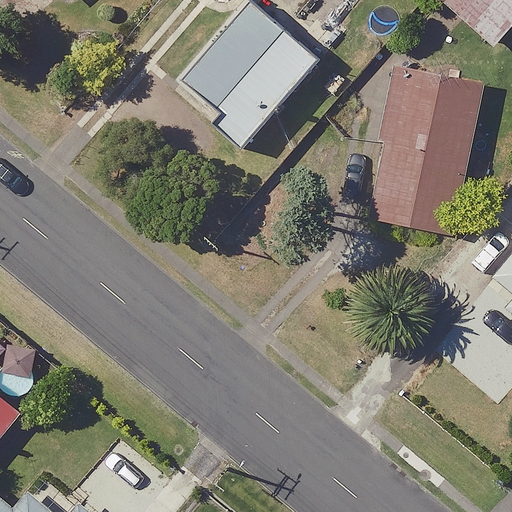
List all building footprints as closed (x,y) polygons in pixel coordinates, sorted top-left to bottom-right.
[(319,59),(249,0),(248,0),(181,79),(221,112),(211,123),(242,149),(319,59)] [(511,25),(511,0),(443,0),(495,45),(511,25)] [(486,84),(394,65),(378,141),(385,142),(370,217),(454,235),(486,84)] [(511,249),(490,276),(511,293),(511,296),(505,305),(511,311),(511,249)] [(0,435),(20,411),(0,393),(0,435)] [(0,492),(0,511),(92,511),(81,502),(72,511),(54,511),(28,490),(15,506),(0,492)]
